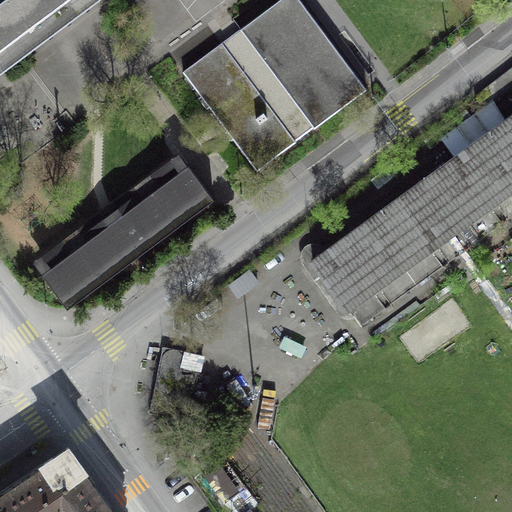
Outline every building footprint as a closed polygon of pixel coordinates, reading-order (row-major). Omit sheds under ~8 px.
[(0,0),(0,72),(97,0),(0,0)] [(299,0),(278,0),(182,71),(256,170),(295,141),(294,139),(312,126),(314,127),(366,88),(299,0)] [(511,65),(475,95),(484,107),(511,84),(511,65)] [(511,115),(313,260),(360,325),(511,214),(511,115)] [(42,271),(40,273),(66,307),(68,305),(67,305),(210,197),(212,199),(213,198),(187,164),(43,272),(42,271)] [(177,356),(168,355),(159,405),(167,406),(171,386),(186,389),(188,379),(174,376),(177,356)] [(257,511),(199,432),(173,452),(216,511),(257,511)] [(0,496),(0,509),(1,511),(109,511),(65,452),(0,496)]
